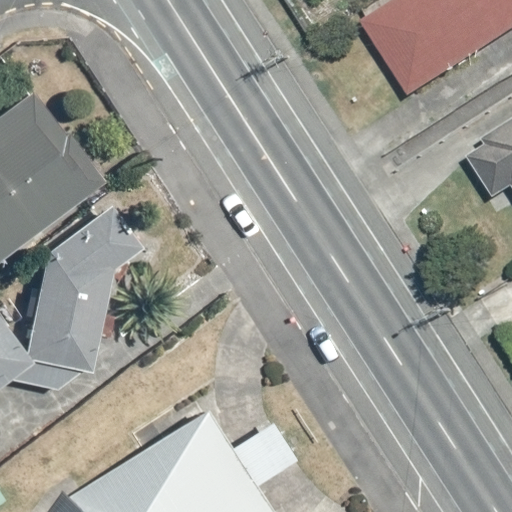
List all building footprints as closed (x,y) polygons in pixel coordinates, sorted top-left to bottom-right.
[(511,32),(511,0),(399,0),(364,22),(412,97),(511,32)] [(32,92),(0,115),(0,257),(100,181),(32,92)] [(511,123),(466,153),(497,200),(511,190),(511,123)] [(110,201),(49,241),(41,286),(25,283),(14,338),(0,319),(0,387),(21,371),(18,385),(62,393),(68,367),(91,372),(124,204),(110,201)] [(202,511),(158,438),(30,511),(202,511)]
